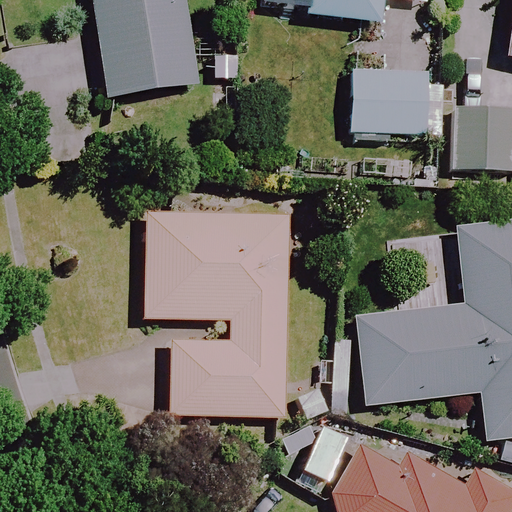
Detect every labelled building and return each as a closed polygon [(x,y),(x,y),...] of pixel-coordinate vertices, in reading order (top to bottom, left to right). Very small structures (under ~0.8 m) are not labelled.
[(195,90),(180,0),(87,0),(104,105),(195,90)] [(381,0),(259,0),(259,15),(379,26),(381,0)] [(429,82),(355,77),(351,144),(426,148),(429,82)] [(509,176),(510,117),(451,116),(450,175),(509,176)] [(286,224),(145,219),(142,325),(222,327),(221,350),(170,349),(168,421),(280,424),(286,224)] [(511,443),(511,227),(453,233),(462,311),(352,323),(361,411),(477,399),(482,447),(511,443)] [(397,476),(359,455),(329,511),(510,511),(511,509),(511,500),(469,478),(461,494),(404,463),(397,476)]
